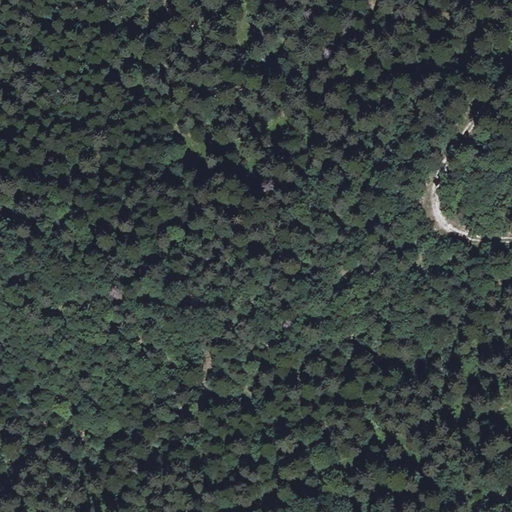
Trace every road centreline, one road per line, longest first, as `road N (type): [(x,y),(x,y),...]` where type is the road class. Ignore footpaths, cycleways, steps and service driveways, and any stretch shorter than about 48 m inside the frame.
road 1 (track): [(201,165),(199,228),(157,329),(157,363),(180,382),(257,407),(296,434),(318,469),(317,511)]
road 2 (track): [(211,511),(232,502),(255,505),(274,483),(511,394)]
road 3 (track): [(511,77),(454,149),(435,196),(450,229),(511,241)]
road 4 (track): [(435,205),(201,165)]
road 5 (track): [(0,164),(15,174),(201,165)]
road 6 (track): [(115,0),(164,110),(201,165)]
